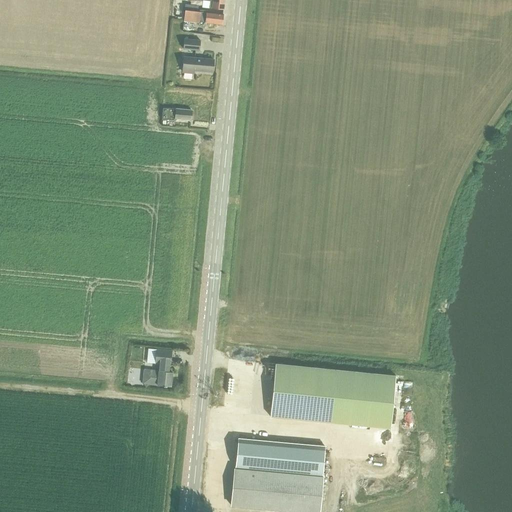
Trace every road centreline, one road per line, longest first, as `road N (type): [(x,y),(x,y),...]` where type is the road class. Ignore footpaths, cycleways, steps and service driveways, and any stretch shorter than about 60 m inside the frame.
road 1 (tertiary): [(190,511),(241,0)]
road 2 (track): [(201,404),(0,389)]
